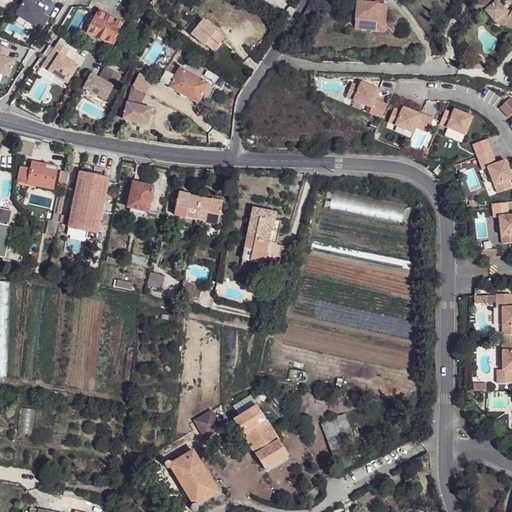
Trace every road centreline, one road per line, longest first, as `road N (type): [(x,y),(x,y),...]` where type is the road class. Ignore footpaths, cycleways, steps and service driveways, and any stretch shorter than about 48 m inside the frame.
road 1 (residential): [(234,159),(377,165),(433,186),(445,216),(445,406)]
road 2 (residential): [(0,117),(175,156),(234,159)]
road 3 (unclassified): [(234,159),(249,91),(306,0)]
road 4 (residential): [(0,108),(69,0)]
